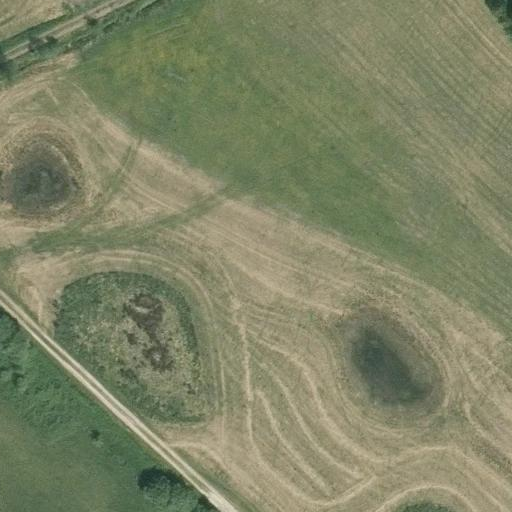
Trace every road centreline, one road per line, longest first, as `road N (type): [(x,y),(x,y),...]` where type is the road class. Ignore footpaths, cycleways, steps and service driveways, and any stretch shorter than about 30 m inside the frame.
road 1 (track): [(0,303),(226,511)]
road 2 (track): [(136,0),(0,68)]
